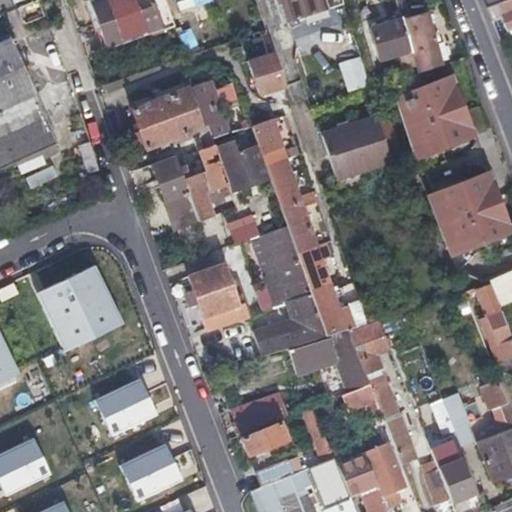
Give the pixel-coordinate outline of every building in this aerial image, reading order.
[(152,0),(100,0),(91,4),(107,51),(164,30),(152,0)] [(274,0),(283,25),(344,4),(343,0),(274,0)] [(511,0),(484,0),(488,8),(505,0),(511,0),(511,8),(503,12),(509,28),(511,27),(511,0)] [(425,12),(400,19),(409,49),(416,74),(441,64),(425,12)] [(400,19),(384,24),(368,28),(377,59),(409,49),(400,19)] [(184,53),(198,49),(191,27),(177,32),(184,53)] [(0,171),(1,171),(58,145),(10,39),(0,43),(0,171)] [(273,52),(260,57),(248,61),(259,95),(284,86),(273,52)] [(345,90),(366,86),(360,56),(338,61),(345,90)] [(467,122),(461,124),(455,126),(444,98),(434,102),(426,78),(399,90),(414,142),(411,144),(445,230),(463,222),(469,235),(500,222),(494,210),(501,207),(467,122)] [(189,88),(196,109),(203,128),(209,126),(214,139),(226,135),(208,81),(189,88)] [(380,88),(382,93),(383,99),(391,96),(388,85),(380,88)] [(252,126),(285,223),(324,335),(329,333),(345,329),(269,104),(256,108),(248,86),(239,89),(251,127),(252,126)] [(138,130),(196,109),(189,88),(131,109),(138,130)] [(196,109),(138,130),(116,137),(121,149),(142,141),(146,149),(203,128),(196,109)] [(322,139),(328,159),(335,180),(403,158),(389,117),(322,139)] [(203,143),(214,139),(209,126),(203,128),(204,129),(202,129),(200,134),(203,143)] [(75,146),(88,172),(99,167),(86,141),(75,146)] [(204,169),(182,177),(197,217),(213,212),(205,191),(229,183),(215,143),(198,149),(204,169)] [(234,189),(250,183),(267,178),(255,144),(223,156),(234,189)] [(197,217),(182,177),(174,155),(150,164),(174,229),(199,221),(197,217)] [(52,163),(24,177),(32,192),(59,177),(52,163)] [(247,237),(243,227),(239,216),(226,221),(234,242),(247,237)] [(324,335),(285,223),(257,233),(268,266),(261,268),(267,283),(274,304),(286,299),(292,315),(253,329),(261,353),(324,335)] [(251,236),(261,268),(268,266),(257,233),(251,236)] [(508,252),(501,236),(490,242),(496,257),(508,252)] [(119,314),(118,315),(94,260),(33,287),(60,349),(117,325),(121,335),(127,332),(119,314)] [(249,311),(245,300),(241,289),(237,291),(225,261),(186,276),(205,327),(249,311)] [(481,314),(481,315),(480,315),(496,357),(502,355),(507,365),(511,362),(511,337),(490,279),(471,286),(481,314)] [(261,307),(274,304),(267,283),(255,287),(261,307)] [(349,332),(368,383),(375,401),(384,423),(399,417),(381,374),(384,372),(378,355),(391,349),(380,320),(349,332)] [(347,329),(345,329),(329,333),(330,336),(291,348),(300,372),(334,361),(334,359),(340,357),(352,389),(368,383),(349,332),(347,329)] [(0,380),(17,374),(0,332),(0,380)] [(91,394),(106,436),(156,418),(141,376),(91,394)] [(498,380),(489,383),(481,387),(489,409),(506,402),(498,380)] [(375,401),(368,383),(352,389),(342,393),(349,412),(375,401)] [(260,412),(258,406),(255,399),(227,410),(232,422),(227,424),(233,437),(274,420),(269,408),(260,412)] [(307,420),(324,460),(334,456),(315,409),(299,415),(301,422),(307,420)] [(242,437),(246,447),(250,457),(289,441),(281,421),(242,437)] [(451,451),(461,448),(452,424),(442,428),(451,451)] [(511,427),(497,434),(477,442),(493,481),(511,473),(511,427)] [(397,456),(405,453),(413,450),(404,429),(389,436),(397,456)] [(0,486),(5,496),(51,473),(32,435),(0,450),(0,486)] [(118,463),(135,501),(183,479),(165,441),(118,463)] [(382,497),(393,493),(404,488),(386,444),(365,452),(366,455),(379,489),(382,497)] [(351,499),(363,495),(370,511),(384,511),(375,490),(379,489),(366,455),(337,464),(351,499)] [(249,490),(257,511),(356,511),(351,499),(337,464),(334,456),(324,460),(293,472),(261,485),(249,490)] [(450,502),(462,497),(473,493),(460,459),(437,468),(449,499),(450,502)] [(256,473),(261,485),(293,472),(287,461),(256,473)] [(435,504),(449,499),(437,468),(435,462),(421,468),(435,504)] [(212,511),(213,511),(204,486),(179,495),(185,511),(180,511),(212,511)] [(70,511),(65,498),(29,511),(70,511)] [(402,504),(405,511),(418,511),(414,499),(402,504)]
